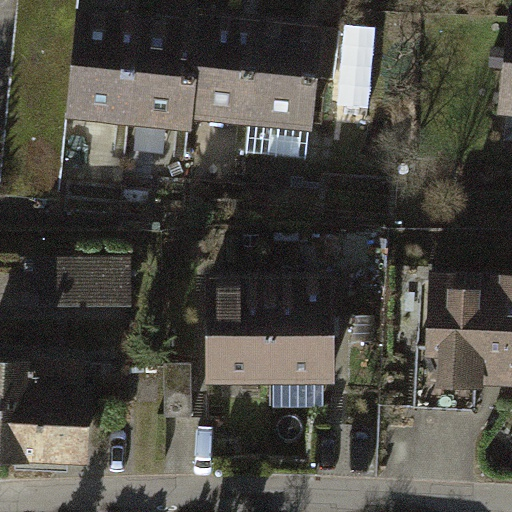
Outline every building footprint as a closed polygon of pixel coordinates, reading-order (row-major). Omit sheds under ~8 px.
[(75,119),(87,11),(88,2),(67,0),(26,0),(3,201),(65,208),(75,119)] [(75,119),(135,125),(147,18),(87,11),(75,119)] [(197,122),(257,129),(269,21),(209,14),(208,25),(197,122)] [(135,125),(196,132),(197,122),(208,25),(147,18),(135,125)] [(253,160),(314,167),(330,28),(269,21),(257,129),(253,160)] [(376,239),(348,238),(347,261),(375,262),(376,239)] [(139,262),(30,262),(30,312),(139,312),(139,262)] [(391,269),(353,270),(354,292),(391,291),(391,269)] [(209,273),(208,385),(277,386),(278,274),(209,273)] [(278,274),(277,386),(340,387),(341,274),(278,274)] [(385,364),(384,411),(490,413),(491,392),(511,392),(511,276),(406,274),(404,365),(385,364)] [(0,360),(0,464),(20,466),(100,471),(107,367),(0,360)] [(203,370),(173,370),(172,424),(202,424),(203,370)]
